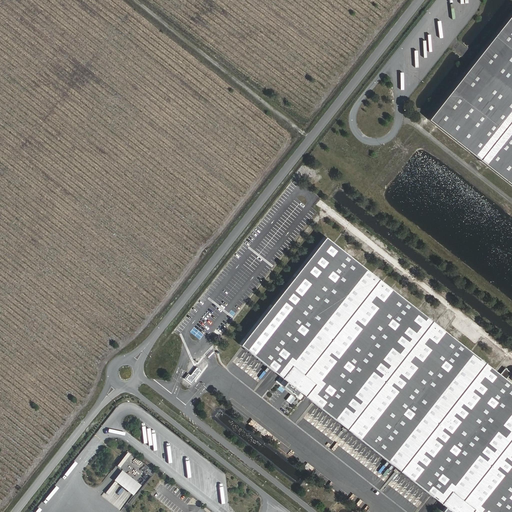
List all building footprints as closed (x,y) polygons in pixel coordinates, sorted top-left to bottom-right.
[(511,7),(424,118),(511,188),(511,7)] [(497,376),(326,242),(241,350),(288,386),(285,391),(297,400),(300,396),(446,511),(444,511),(511,511),(511,387),(504,382),(509,375),(502,370),(497,376)] [(124,471),(138,464),(136,461),(122,468),(124,471)] [(134,495),(142,485),(122,470),(114,480),(134,495)] [(37,510),(39,511),(49,500),(47,498),(37,510)]
